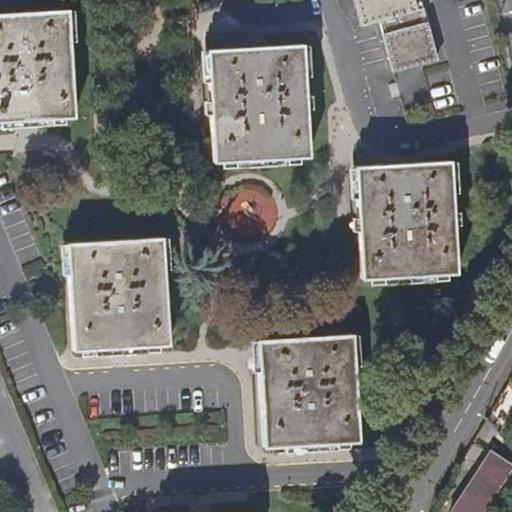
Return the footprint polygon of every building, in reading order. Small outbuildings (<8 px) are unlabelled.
[(421,0),(355,0),(363,28),(380,23),(395,76),(445,62),(430,8),(424,9),(421,0)] [(71,12),(0,15),(0,127),(77,124),(71,12)] [(303,44),(207,48),(212,160),(309,156),(303,44)] [(453,162),(356,167),(361,279),(458,275),(453,162)] [(169,346),(163,241),(67,247),(73,352),(169,346)] [(359,440),(353,335),(254,341),(261,446),(359,440)] [(504,442),(487,421),(478,437),(496,450),(504,442)] [(482,511),(511,469),(511,465),(490,450),(446,511),(482,511)] [(221,509),(221,493),(149,494),(150,511),(221,509)]
